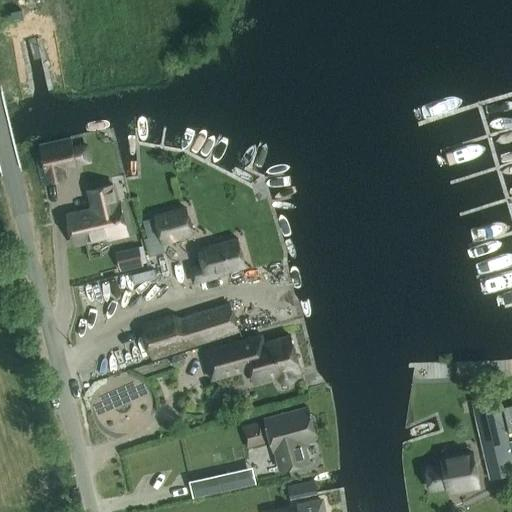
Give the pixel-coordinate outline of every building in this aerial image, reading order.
[(78,44),(73,55),(91,63),(96,52),(78,44)] [(71,140),(39,148),(48,183),(65,179),(63,168),(77,165),(71,140)] [(74,243),(107,235),(107,238),(128,233),(121,203),(117,203),(113,184),(89,190),(93,203),(94,203),(96,209),(67,215),(74,243)] [(187,208),(156,216),(163,240),(194,232),(187,208)] [(198,249),(202,264),(191,267),(195,281),(218,274),(218,272),(246,264),(238,237),(198,249)] [(120,270),(143,265),(138,246),(115,251),(120,270)] [(92,293),(106,307),(116,297),(103,283),(92,293)] [(153,358),(218,336),(239,329),(231,304),(181,319),(174,316),(142,326),(153,358)] [(264,334),(206,349),(213,378),(252,368),(256,382),(280,376),(282,380),(286,382),(293,381),(296,376),(295,372),(302,370),(293,336),(266,343),(264,334)] [(136,352),(121,351),(120,363),(136,364),(136,352)] [(511,402),(502,405),(509,431),(511,429),(511,402)] [(310,462),(307,452),(304,442),(317,439),(309,407),(266,418),(269,428),(264,429),(262,421),(242,426),(248,447),(267,442),(266,436),(270,435),(272,441),(281,438),(289,467),(310,462)] [(465,413),(469,432),(496,426),(492,409),(489,409),(489,408),(465,413)] [(479,449),(480,476),(505,475),(503,448),(479,449)] [(465,460),(428,467),(432,488),(469,480),(465,460)] [(257,483),(253,466),(232,471),(189,480),(193,497),(257,483)] [(324,511),(322,500),(298,505),(299,510),(290,511),(324,511)]
